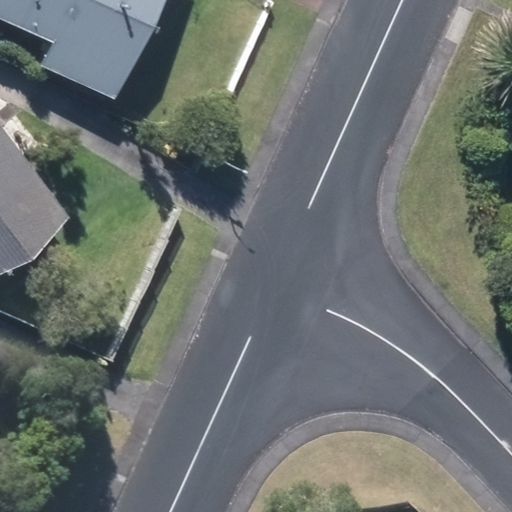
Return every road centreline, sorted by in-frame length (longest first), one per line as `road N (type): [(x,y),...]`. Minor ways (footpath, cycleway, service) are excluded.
road 1 (residential): [(511,450),(410,352),(265,243)]
road 2 (residential): [(147,511),(265,243)]
road 3 (residential): [(265,243),(378,0)]
